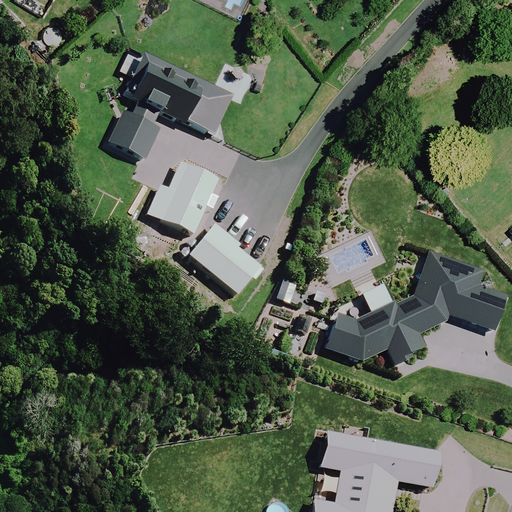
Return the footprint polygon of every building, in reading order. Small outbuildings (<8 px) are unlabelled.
[(229,99),(139,56),(138,58),(129,54),(119,73),(130,78),(121,97),(127,99),(125,103),(133,106),(126,121),(118,116),(102,148),(141,167),(156,134),(148,130),(154,118),(179,130),(181,126),(209,140),(229,99)] [(358,179),(336,170),(328,190),(350,199),(358,179)] [(224,185),(197,172),(177,214),(204,226),(224,185)] [(480,248),(428,230),(413,274),(355,296),(335,289),(322,327),(362,341),(386,330),(392,343),(427,327),(420,311),(447,298),(451,289),(495,305),(506,274),(475,262),(480,248)] [(203,294),(212,282),(234,300),(257,272),(209,234),(190,258),(178,274),(203,294)] [(429,451),(318,430),(311,464),(333,469),(327,500),(297,494),(293,511),(385,511),(381,511),(388,472),(423,479),(429,451)]
